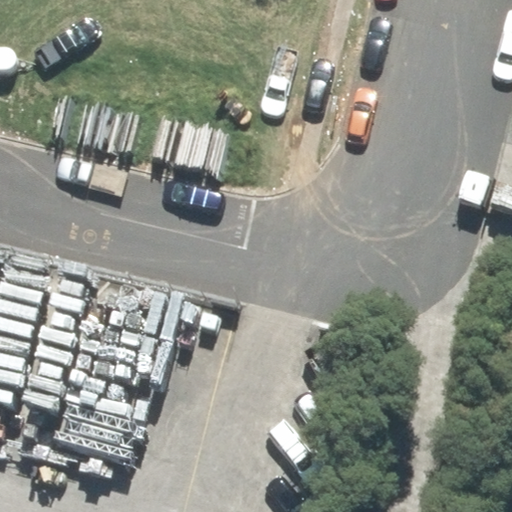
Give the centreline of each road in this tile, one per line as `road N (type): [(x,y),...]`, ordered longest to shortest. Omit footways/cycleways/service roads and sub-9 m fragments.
road 1 (unclassified): [(0,187),(293,254),(359,245),(392,218),(446,0)]
road 2 (unknown): [(293,254),(256,379),(196,511)]
